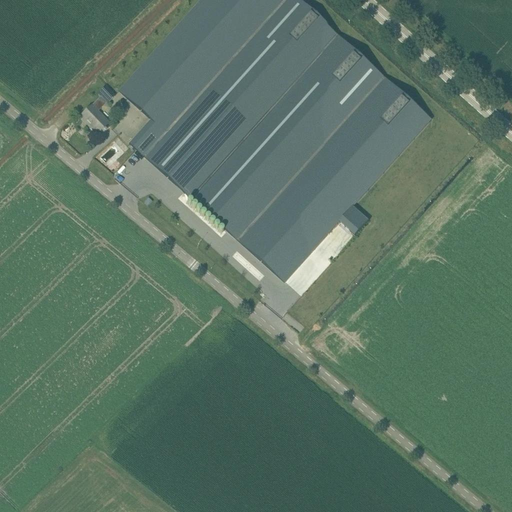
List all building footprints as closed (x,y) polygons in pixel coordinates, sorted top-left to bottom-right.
[(132,77),(120,91),(144,112),(152,120),(150,122),(131,143),(254,254),(286,283),(336,227),(339,223),(355,237),(368,222),(353,208),(394,162),(430,123),(422,116),(310,15),(293,0),(201,0),(187,15),(170,34),(132,77)] [(115,98),(106,88),(99,95),(101,97),(98,100),(105,107),(115,98)] [(80,118),(99,138),(112,126),(94,108),(99,103),(97,101),(92,106),(80,118)] [(130,183),(144,167),(136,159),(122,175),(130,183)] [(339,264),(345,253),(342,251),(336,262),(339,264)] [(313,288),(320,297),(330,289),(323,280),(313,288)] [(292,319),(288,324),(298,332),(302,327),(292,319)]
